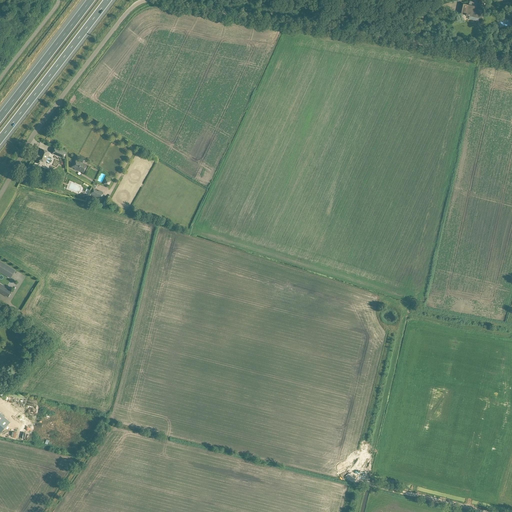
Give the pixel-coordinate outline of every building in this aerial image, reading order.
[(469,5),(464,4),(461,14),(462,14),(467,15),(466,15),(469,16),(470,15),(480,17),(480,18),(482,18),(485,2),(480,1),(478,8),(469,6),(469,5)] [(64,158),(66,152),(55,148),(53,154),(64,158)] [(41,149),(36,163),(44,166),(45,163),(48,164),(49,162),(50,162),(51,161),(50,160),(51,158),(48,157),(49,152),(41,149)] [(87,166),(83,163),(78,161),(79,160),(75,158),(71,167),(74,169),(78,171),(78,170),(83,173),(87,166)] [(90,194),(100,199),(103,192),(93,187),(90,194)] [(0,271),(10,278),(15,270),(0,261),(0,271)] [(0,283),(0,292),(8,297),(12,291),(0,283)] [(24,417),(29,396),(10,392),(8,399),(23,403),(20,416),(24,417)] [(0,432),(10,423),(0,413),(0,432)]
